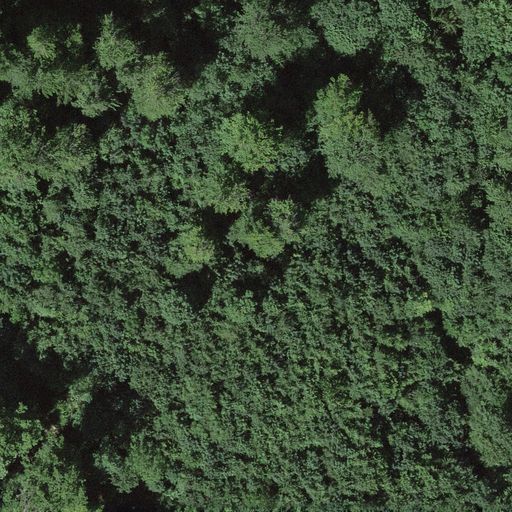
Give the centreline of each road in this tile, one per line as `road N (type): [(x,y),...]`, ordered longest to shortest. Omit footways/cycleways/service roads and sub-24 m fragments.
road 1 (track): [(465,511),(453,400),(402,260),(346,164),(216,0)]
road 2 (track): [(0,362),(107,511)]
road 3 (track): [(511,95),(420,0)]
